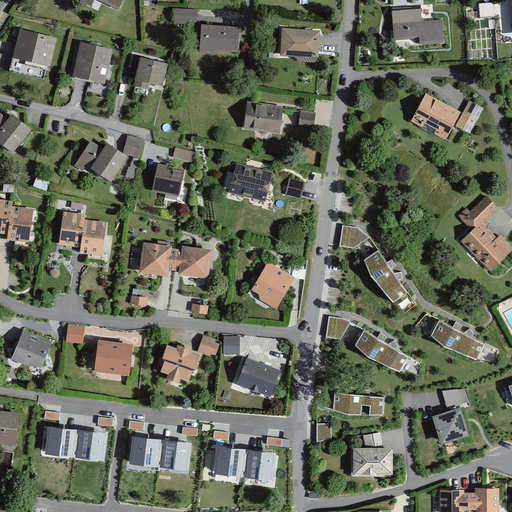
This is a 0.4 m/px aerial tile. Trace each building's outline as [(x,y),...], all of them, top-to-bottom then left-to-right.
[(124,0),(98,0),(120,10),(124,0)] [(492,2),(480,2),(479,15),(492,16),(492,2)] [(504,2),(493,3),(494,14),(504,14),(504,2)] [(199,10),(175,9),(174,24),(198,25),(199,10)] [(421,9),(391,11),(393,43),(418,41),(419,47),(445,45),(443,22),(422,23),(421,9)] [(238,28),(203,25),(202,46),(236,49),(238,28)] [(321,32),(284,30),(282,55),(320,57),(321,32)] [(55,40),(21,33),(16,57),(50,64),(55,40)] [(113,53),(83,46),(76,76),(106,83),(113,53)] [(169,63),(142,57),(135,86),(149,89),(150,82),(164,85),(169,63)] [(460,115),(427,97),(413,123),(446,141),(460,115)] [(483,108),(469,101),(455,127),(470,134),(483,108)] [(244,129),(281,134),(284,108),(248,103),(244,129)] [(302,112),(300,127),(314,129),(316,114),(302,112)] [(9,121),(0,113),(0,141),(13,152),(31,130),(12,116),(9,121)] [(145,142),(129,138),(125,154),(141,158),(145,142)] [(127,160),(106,146),(103,150),(93,144),(80,164),(110,184),(127,160)] [(194,153),(177,149),(175,158),(192,162),(194,153)] [(247,199),(255,168),(237,164),(230,194),(247,199)] [(185,172),(160,167),(155,193),(167,195),(180,198),(185,172)] [(274,173),(255,168),(247,199),(267,204),(274,173)] [(291,178),(289,186),(304,190),(306,182),(291,178)] [(304,190),(289,186),(287,195),(303,198),(304,190)] [(498,208),(487,196),(470,213),(467,209),(459,217),(472,230),(461,241),(491,272),(511,251),(511,248),(500,237),(497,239),(482,224),(498,208)] [(0,233),(11,235),(15,206),(15,201),(0,199),(0,233)] [(37,209),(15,206),(11,235),(10,240),(32,243),(37,209)] [(81,248),(85,220),(85,215),(63,212),(58,245),(81,248)] [(107,223),(85,220),(81,248),(80,254),(103,257),(107,223)] [(176,272),(179,250),(174,250),(175,247),(144,243),(140,274),(169,278),(170,271),(176,272)] [(213,252),(183,247),(183,251),(179,250),(176,272),(180,272),(180,276),(209,280),(213,252)] [(387,264),(378,252),(364,262),(370,277),(393,307),(409,295),(398,281),(403,280),(402,273),(394,274),(391,271),(398,266),(393,260),(387,264)] [(296,280),(268,263),(252,290),(261,295),(261,301),(268,305),(273,304),(280,307),(296,280)] [(149,299),(132,297),(131,306),(147,309),(149,299)] [(209,307),(192,305),(191,314),(207,317),(209,307)] [(453,330),(439,322),(432,338),(444,349),(477,361),(485,346),(471,339),(476,336),(471,330),(464,335),(459,333),(463,326),(456,323),(453,330)] [(85,325),(68,323),(66,341),(83,343),(85,325)] [(401,368),(409,353),(397,345),(398,344),(395,338),(390,341),(385,338),(387,334),(379,330),(378,333),(364,326),(355,342),(369,352),(401,368)] [(53,343),(24,331),(14,355),(21,359),(23,363),(31,367),(35,364),(43,367),(53,343)] [(240,336),(225,336),(225,353),(240,353),(240,336)] [(222,343),(204,337),(198,354),(216,360),(222,343)] [(133,345),(98,340),(95,367),(130,372),(133,345)] [(197,371),(202,358),(193,355),(195,351),(178,346),(177,350),(167,346),(163,360),(165,363),(162,373),(169,376),(168,380),(180,385),(182,381),(190,383),(193,373),(197,371)] [(281,371),(248,360),(239,383),(273,395),(281,371)] [(464,387),(443,389),(448,409),(461,405),(469,401),(464,387)] [(348,415),(383,415),(384,398),(335,393),(333,411),(348,415)] [(448,409),(433,413),(442,441),(469,432),(461,405),(448,409)] [(20,413),(0,410),(0,443),(16,445),(20,413)] [(60,413),(45,411),(45,419),(60,420),(60,413)] [(113,419),(99,417),(98,425),(113,426),(113,419)] [(145,423),(130,421),(129,428),(144,430),(145,423)] [(48,427),(45,454),(74,457),(77,430),(48,427)] [(198,429),(183,427),(182,435),(197,436),(198,429)] [(78,430),(75,458),(104,461),(107,434),(78,430)] [(229,433),(214,431),(214,438),(228,440),(229,433)] [(363,435),(365,447),(351,447),(351,477),(393,476),(393,447),(383,447),(381,432),(363,435)] [(132,437),(129,464),(159,467),(162,440),(132,437)] [(282,439),(268,437),(267,445),(282,446),(282,439)] [(163,440),(160,468),(189,471),(192,443),(163,440)] [(217,447),(214,474),(243,478),(246,450),(217,447)] [(247,450),(244,478),(273,481),(276,453),(247,450)] [(476,490),(470,490),(470,507),(475,507),(475,511),(499,511),(499,486),(476,485),(476,490)] [(464,487),(440,487),(439,511),(463,511),(464,507),(470,507),(470,490),(464,490),(464,487)]
